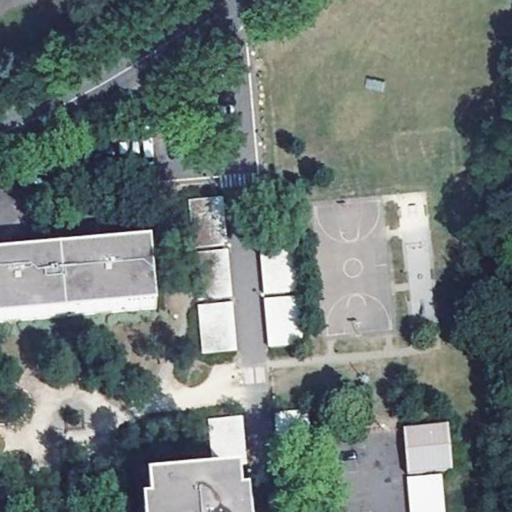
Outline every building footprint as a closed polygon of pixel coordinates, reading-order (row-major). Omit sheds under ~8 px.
[(218,199),(187,202),(191,249),(222,246),(218,199)] [(0,322),(149,309),(143,244),(99,249),(9,257),(0,258),(0,322)] [(289,247),(258,249),(262,296),(293,294),(289,247)] [(223,253),(191,255),(195,302),(226,299),(223,253)] [(293,299),(262,302),(266,349),(297,346),(293,299)] [(227,305),(196,308),(200,354),(231,351),(227,305)] [(307,460),(303,414),(272,416),(276,463),(307,460)] [(236,418),(205,421),(209,469),(241,466),(236,418)] [(400,430),(402,458),(403,475),(448,472),(447,453),(445,427),(400,430)] [(437,511),(435,477),(404,479),(406,511),(437,511)] [(244,511),(244,505),(237,506),(234,482),(143,492),(144,511),(244,511)]
